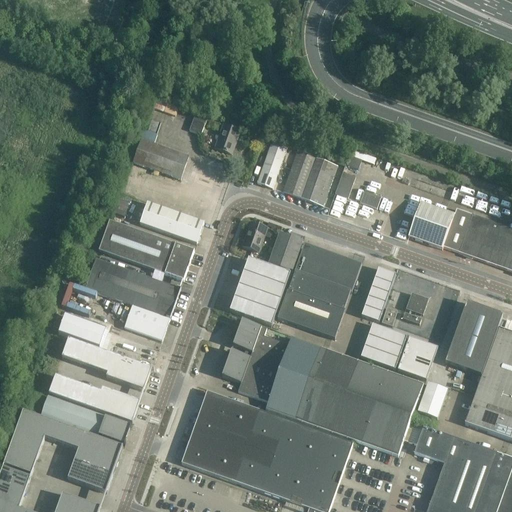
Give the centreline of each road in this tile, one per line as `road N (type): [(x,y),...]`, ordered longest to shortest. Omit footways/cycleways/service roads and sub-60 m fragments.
road 1 (unclassified): [(122,511),(226,219),(240,205),(263,205),(511,293)]
road 2 (primary): [(321,0),(310,34),(317,69),(345,98),(388,108)]
road 3 (primary): [(388,108),(346,86),(328,64),(326,26),(343,0)]
road 4 (primary): [(388,108),(511,151)]
